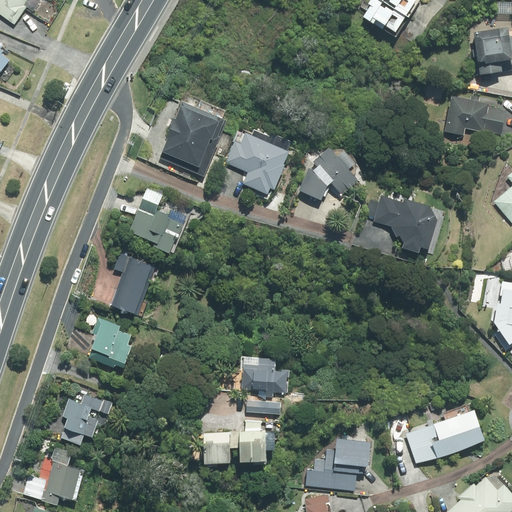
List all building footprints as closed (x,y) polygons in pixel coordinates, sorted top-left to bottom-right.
[(0,0),(0,12),(17,24),(33,0),(0,0)] [(366,0),(356,18),(364,23),(367,19),(380,26),(382,22),(394,29),(410,0),(366,0)] [(510,0),(494,0),(495,14),(511,14),(510,0)] [(501,73),(511,71),(511,44),(511,33),(506,34),(505,27),(470,31),(473,64),(499,61),(501,73)] [(0,46),(0,74),(14,58),(0,46)] [(500,135),(504,110),(485,107),(486,100),(446,94),(441,132),(460,135),(461,129),(500,135)] [(202,179),(224,122),(175,103),(154,160),(202,179)] [(240,133),(227,165),(245,172),(239,185),(268,196),(286,151),(240,133)] [(338,195),(354,180),(342,166),(348,162),(337,150),(331,156),(325,149),(320,154),(321,159),(310,170),(305,168),(297,191),(317,198),(322,185),(326,182),(338,195)] [(511,223),(511,222),(511,169),(504,177),(511,185),(492,203),(511,223)] [(145,185),(125,231),(152,243),(151,245),(167,252),(180,221),(153,210),(161,192),(145,185)] [(424,249),(434,220),(426,206),(400,198),(399,202),(378,195),(376,202),(372,200),(367,216),(373,217),(371,222),(391,228),(388,237),(400,241),(397,248),(414,254),(416,247),(424,249)] [(114,290),(105,286),(99,303),(133,315),(151,266),(117,253),(111,270),(120,273),(114,290)] [(483,279),(474,278),(471,302),(480,303),(483,279)] [(490,323),(505,345),(511,339),(511,284),(486,282),(484,302),(492,303),(490,323)] [(127,334),(115,329),(117,325),(100,318),(86,350),(119,365),(128,345),(123,343),(127,334)] [(235,390),(285,393),(286,370),(273,369),(273,358),(236,356),(235,390)] [(64,418),(60,428),(88,439),(96,419),(85,415),(87,408),(105,416),(110,404),(82,393),(78,402),(67,398),(60,416),(64,418)] [(414,466),(479,439),(466,408),(401,435),(414,466)] [(271,449),(270,432),(258,432),(258,423),(242,423),(242,432),(199,432),(199,463),(224,463),(224,448),(234,448),(234,461),(260,461),(260,449),(271,449)] [(312,470),(304,469),(303,486),(353,490),(355,465),(368,466),(370,442),(330,439),(328,459),(313,458),(312,470)] [(48,457),(37,453),(21,493),(53,505),(56,496),(69,501),(81,472),(66,466),(71,454),(52,447),(48,457)] [(446,511),(508,511),(511,506),(511,495),(502,485),(495,491),(482,477),(473,486),(471,483),(454,498),(457,501),(446,511)] [(300,508),(301,511),(336,511),(335,511),(324,511),(321,503),(328,501),(326,493),(303,499),(305,506),(300,508)]
